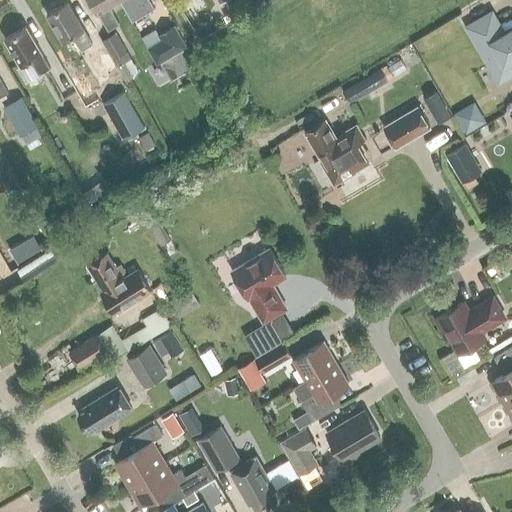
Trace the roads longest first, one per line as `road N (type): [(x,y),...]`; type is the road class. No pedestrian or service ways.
road 1 (unclassified): [(384,511),(438,480),(445,460),(374,334),(377,305),(511,230)]
road 2 (unclassified): [(82,511),(4,368)]
